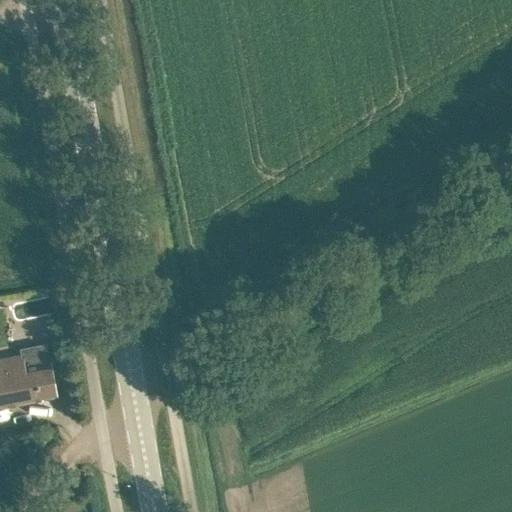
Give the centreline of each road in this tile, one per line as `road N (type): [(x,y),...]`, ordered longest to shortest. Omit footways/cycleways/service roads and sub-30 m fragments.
road 1 (unclassified): [(24,0),(102,431)]
road 2 (primary): [(136,409),(63,0)]
road 3 (unclassified): [(169,382),(511,169)]
road 4 (unclassified): [(169,382),(100,0)]
road 5 (unclassified): [(193,511),(169,382)]
